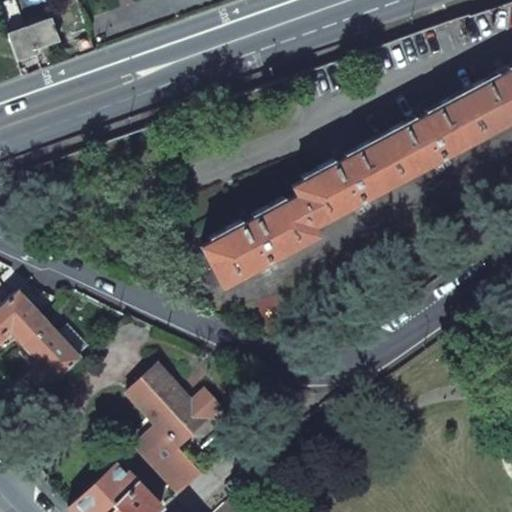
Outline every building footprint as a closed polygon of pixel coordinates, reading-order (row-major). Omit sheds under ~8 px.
[(3,0),(0,1),(0,15),(6,32),(24,27),(15,0),(3,0)] [(24,27),(6,32),(10,45),(16,61),(37,53),(36,47),(58,39),(54,28),(50,18),(24,27)] [(511,68),(409,122),(353,152),(326,166),(290,186),(295,194),(198,245),(220,285),(316,233),(312,226),(511,119),(511,68)] [(47,323),(15,289),(0,302),(0,337),(9,330),(23,345),(47,323)] [(47,323),(23,345),(38,361),(25,374),(41,391),(79,357),(47,323)] [(154,424),(177,448),(220,404),(204,388),(191,399),(155,362),(123,393),(138,408),(154,424)] [(0,430),(19,412),(6,399),(0,404),(0,430)] [(177,448),(154,424),(132,444),(175,493),(200,471),(177,448)] [(66,505),(72,511),(153,511),(160,506),(127,469),(123,472),(113,461),(66,505)] [(213,511),(249,511),(232,494),(213,511)]
